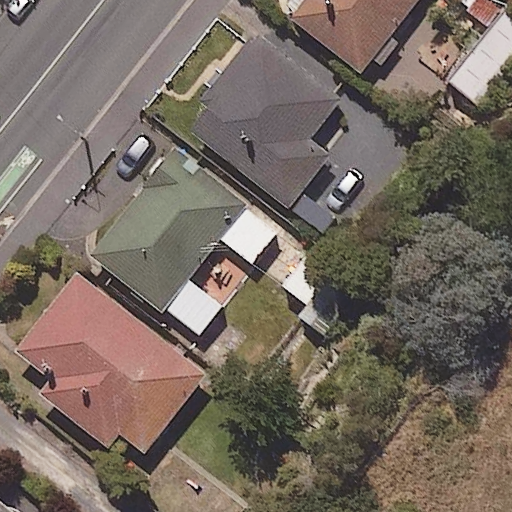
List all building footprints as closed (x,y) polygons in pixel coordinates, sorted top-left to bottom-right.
[(425,0),(308,0),(295,17),(367,74),(425,0)] [(511,84),(511,20),(507,16),(453,86),(490,114),(511,84)] [(347,103),(265,36),(189,128),(324,238),(338,221),(306,195),(336,157),(316,141),(347,103)] [(282,233),(179,155),(100,259),(204,338),(226,309),(193,283),(225,241),(257,266),(282,233)] [(212,378),(84,278),(28,350),(62,376),(46,397),(110,447),(122,433),(151,456),(212,378)] [(355,296),(331,278),(302,318),(326,336),(355,296)]
